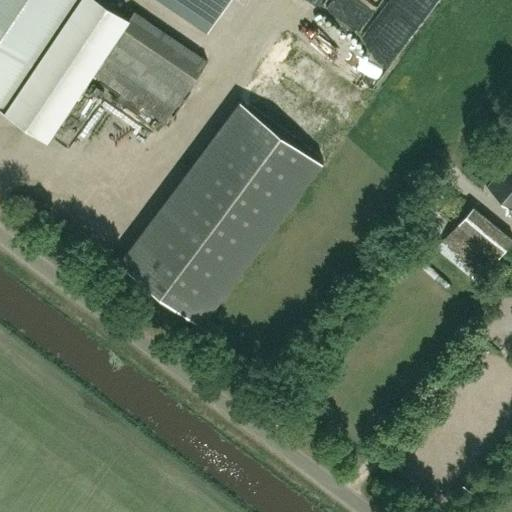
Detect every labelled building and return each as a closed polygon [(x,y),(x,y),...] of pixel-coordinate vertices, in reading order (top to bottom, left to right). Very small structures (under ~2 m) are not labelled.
[(105,0),(0,0),(0,105),(49,139),(93,73),(166,122),(208,60),(135,11),(130,17),(105,0)] [(164,0),(207,29),(225,0),(164,0)] [(93,87),(54,141),(71,153),(110,99),(93,87)] [(361,96),(347,114),(356,120),(370,102),(361,96)] [(240,103),(118,263),(199,325),(322,165),(240,103)] [(511,202),(511,158),(490,184),(511,202)] [(444,237),(487,271),(511,239),(511,234),(474,204),(444,237)]
